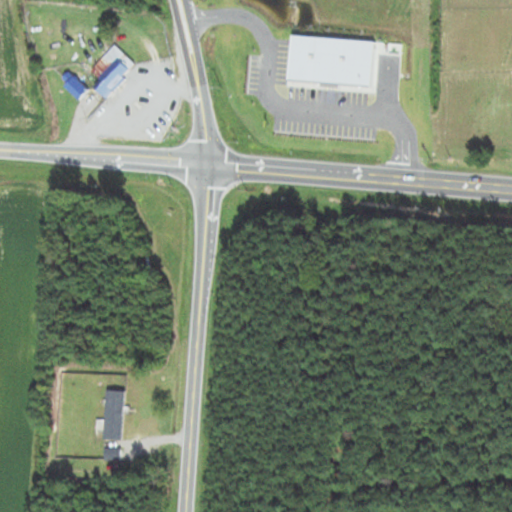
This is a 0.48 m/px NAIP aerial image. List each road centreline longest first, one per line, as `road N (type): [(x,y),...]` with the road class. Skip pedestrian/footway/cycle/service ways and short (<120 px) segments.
road 1 (secondary): [(185,511),(209,166),(178,0)]
road 2 (primary): [(511,189),(0,149)]
